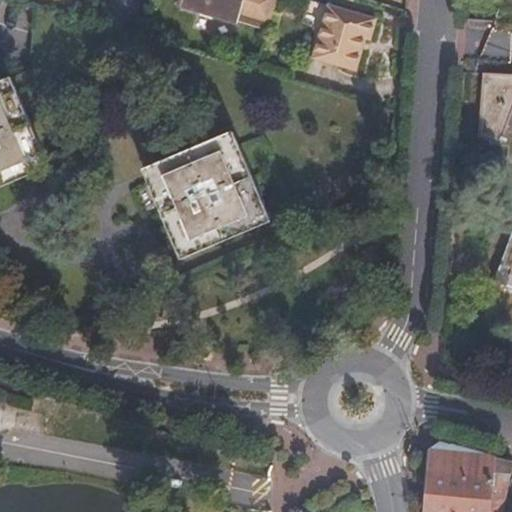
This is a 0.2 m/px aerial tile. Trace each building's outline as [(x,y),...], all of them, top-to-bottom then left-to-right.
[(238,24),(241,15),(245,0),(180,0),(179,6),(238,24)] [(245,0),(241,15),(270,24),(277,0),(245,0)] [(370,40),(376,19),(328,5),(322,28),(313,57),(356,70),(365,38),(370,40)] [(479,137),(501,144),(511,113),(511,75),(485,75),(479,137)] [(0,100),(0,171),(14,166),(18,176),(39,167),(35,157),(39,155),(12,95),(0,100)] [(152,178),(179,238),(256,207),(231,148),(177,169),(173,158),(151,166),(155,177),(152,178)] [(511,234),(498,272),(496,273),(492,283),(511,290),(511,234)] [(500,511),(511,465),(511,462),(496,458),(476,452),(441,442),(430,452),(425,511),(500,511)]
